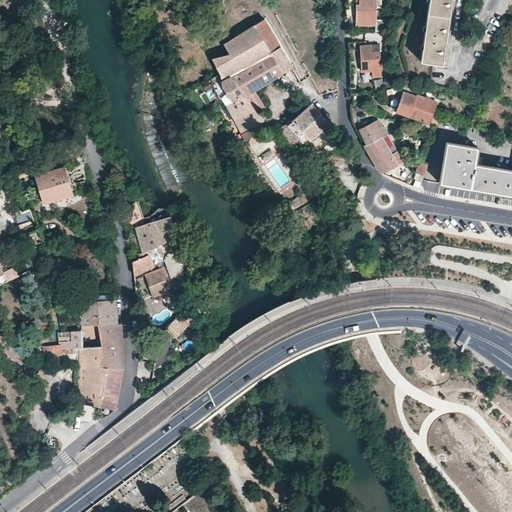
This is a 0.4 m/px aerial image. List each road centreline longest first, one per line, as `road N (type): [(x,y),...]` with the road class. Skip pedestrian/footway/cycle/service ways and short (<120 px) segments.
road 1 (residential): [(92,142),(120,244),(131,325),(126,403),(0,508)]
road 2 (primary): [(210,397),(280,347),(341,322),(398,315),(480,337)]
road 3 (primary): [(210,397),(64,511)]
